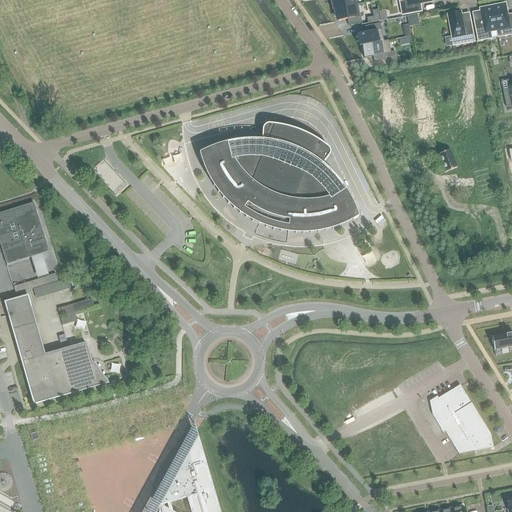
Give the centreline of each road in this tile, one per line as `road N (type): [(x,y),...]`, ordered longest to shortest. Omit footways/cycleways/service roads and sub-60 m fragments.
road 1 (residential): [(39,164),(67,140),(327,66)]
road 2 (residential): [(327,66),(445,311)]
road 3 (tertiary): [(155,286),(39,164)]
road 4 (unclassified): [(137,511),(210,386)]
road 5 (residential): [(445,311),(511,428)]
road 6 (tertiary): [(445,311),(385,319),(317,310)]
road 7 (unclassified): [(0,390),(34,511)]
